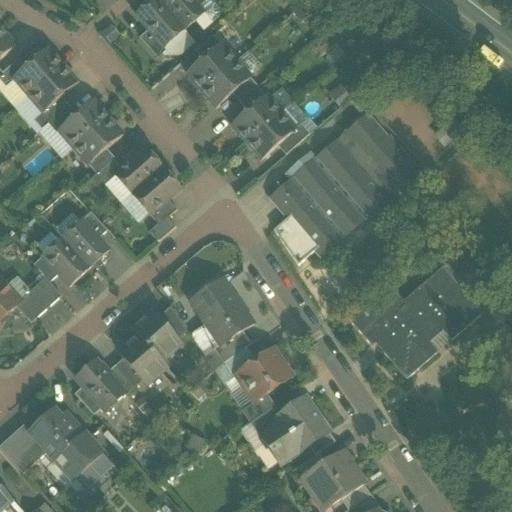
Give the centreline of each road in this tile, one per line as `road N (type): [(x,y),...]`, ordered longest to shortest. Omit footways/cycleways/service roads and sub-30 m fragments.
road 1 (residential): [(429,511),(221,205)]
road 2 (residential): [(221,205),(4,403)]
road 3 (residential): [(18,0),(80,37),(221,205)]
